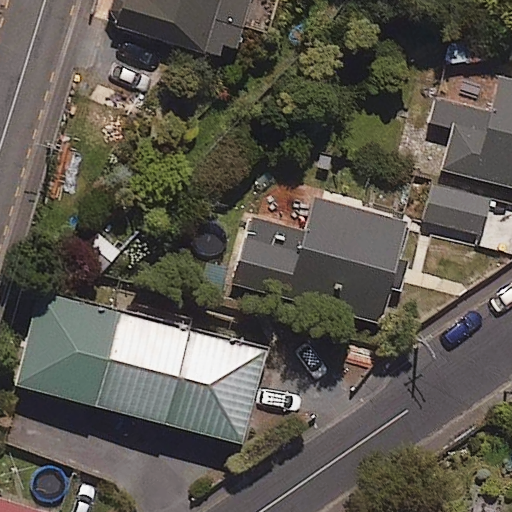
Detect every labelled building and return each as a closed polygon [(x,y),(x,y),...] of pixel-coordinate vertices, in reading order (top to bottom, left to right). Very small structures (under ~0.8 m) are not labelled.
[(249,0),(128,0),(121,28),(233,60),(249,0)] [(511,79),(501,77),(492,113),(436,98),(430,121),(453,127),(442,169),(511,186),(511,79)] [(490,198),(434,186),(426,224),(481,237),(490,198)] [(406,224),(315,198),(300,252),(242,236),(231,275),(380,317),(406,224)] [(265,349),(40,291),(16,386),(241,443),(265,349)] [(42,511),(0,498),(0,511),(42,511)]
